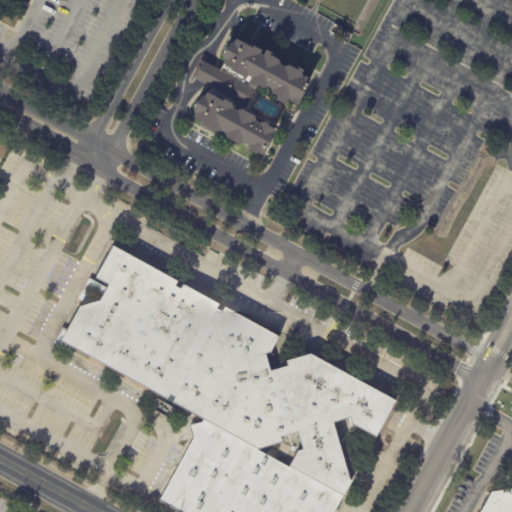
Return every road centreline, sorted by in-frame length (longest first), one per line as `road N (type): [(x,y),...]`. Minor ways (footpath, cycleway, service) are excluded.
road 1 (residential): [(102,171),(460,368),(486,365)]
road 2 (residential): [(486,365),(469,346),(112,151)]
road 3 (tertiary): [(511,318),(409,511)]
road 4 (residential): [(166,0),(78,158)]
road 5 (residential): [(112,151),(192,0)]
road 6 (residential): [(112,151),(0,89)]
